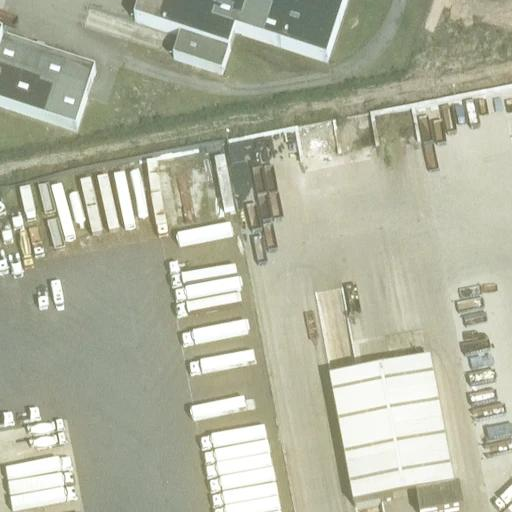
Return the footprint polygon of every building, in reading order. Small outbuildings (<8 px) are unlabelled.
[(144,0),(136,23),(182,38),(231,54),(237,35),(329,64),(349,0),(144,0)] [(231,54),(182,38),(175,61),(224,77),(231,54)] [(97,73),(0,41),(0,107),(78,133),(97,73)] [(431,365),(331,384),(355,511),(417,499),(455,492),(431,365)] [(455,492),(417,499),(419,511),(464,511),(460,491),(455,492)]
